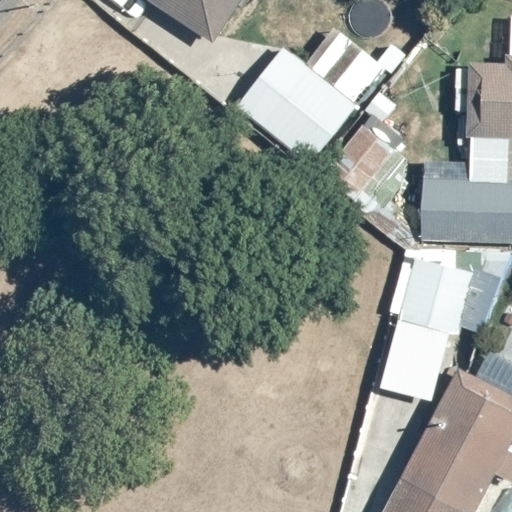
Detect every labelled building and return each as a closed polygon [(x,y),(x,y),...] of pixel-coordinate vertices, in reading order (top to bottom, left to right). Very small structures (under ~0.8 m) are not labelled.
[(244,0),(154,0),(211,43),(244,0)] [(385,67),(340,28),(306,67),(280,44),(232,99),(303,161),(385,67)] [(511,58),(476,57),(470,179),(425,177),(422,239),(511,243),(511,58)] [(406,158),(362,118),(315,169),(359,209),(406,158)] [(401,267),(386,263),(377,300),(392,304),(371,383),(431,399),(447,335),(456,337),(471,277),(505,279),(506,250),(407,245),(401,267)] [(511,406),(450,377),(385,511),(479,511),(497,475),(511,481),(511,406)]
